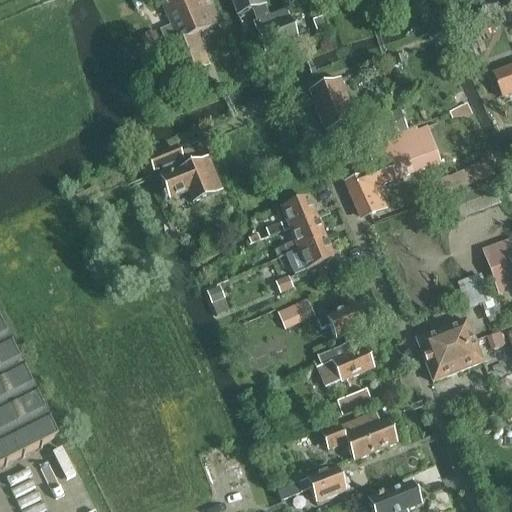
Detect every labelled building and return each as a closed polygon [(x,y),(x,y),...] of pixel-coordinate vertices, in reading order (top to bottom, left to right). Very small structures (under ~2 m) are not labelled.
[(208,0),(175,0),(163,5),(172,28),(161,33),(181,80),(210,67),(196,35),(219,25),(208,0)] [(264,55),(298,42),(287,12),(269,19),(264,7),(265,7),(262,0),(231,0),(238,18),(253,12),(257,23),(253,25),(264,55)] [(369,0),(374,16),(398,8),(396,0),(369,0)] [(156,32),(141,39),(145,46),(159,40),(156,32)] [(511,69),(494,76),(503,100),(511,97),(511,69)] [(310,97),(325,138),(356,126),(340,85),(310,97)] [(400,112),(362,125),(368,144),(406,131),(400,112)] [(426,154),(415,128),(398,135),(365,148),(373,168),(360,173),(361,178),(348,184),(346,188),(358,217),(363,219),(385,210),(376,188),(437,162),(432,151),(426,154)] [(179,162),(174,149),(148,160),(153,173),(179,162)] [(208,159),(160,179),(169,201),(188,193),(192,204),(222,192),(208,159)] [(452,197),(462,220),(498,203),(489,180),(452,197)] [(281,211),(289,231),(316,220),(308,199),(281,211)] [(289,231),(298,252),(325,241),(316,220),(289,231)] [(282,225),(266,231),(269,238),(284,233),(282,225)] [(325,241),(298,252),(285,257),(294,278),(333,261),(325,241)] [(511,242),(483,253),(496,291),(511,285),(511,242)] [(255,257),(260,268),(274,263),(269,251),(255,257)] [(458,284),(468,311),(492,302),(482,276),(458,284)] [(293,289),(288,279),(275,284),(279,295),(293,289)] [(206,294),(211,305),(224,300),(219,288),(206,294)] [(314,318),(307,301),(277,314),(284,330),(314,318)] [(317,322),(321,331),(329,328),(335,342),(364,329),(355,306),(317,322)] [(416,341),(424,363),(474,343),(466,322),(416,341)] [(0,468),(58,440),(0,327),(0,468)] [(504,333),(490,335),(492,348),(506,346),(504,333)] [(474,343),(424,363),(432,384),(483,364),(474,343)] [(364,350),(356,353),(353,344),(318,358),(322,368),(317,370),(325,390),(340,384),(340,385),(373,371),(364,350)] [(336,404),(341,417),(372,405),(366,392),(336,404)] [(321,436),(327,453),(346,445),(353,463),(397,446),(387,422),(380,426),(375,414),(321,436)] [(310,490),(312,495),(316,505),(345,493),(336,470),(277,493),(281,503),(306,493),(305,492),(310,490)] [(407,511),(421,507),(412,484),(367,502),(371,511),(407,511)]
